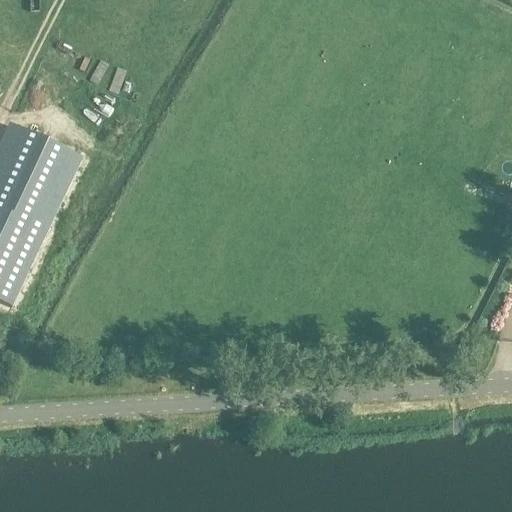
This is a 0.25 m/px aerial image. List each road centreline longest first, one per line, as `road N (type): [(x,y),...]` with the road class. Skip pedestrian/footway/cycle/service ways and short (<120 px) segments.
road 1 (unclassified): [(511,387),(0,413)]
road 2 (track): [(55,0),(0,115)]
